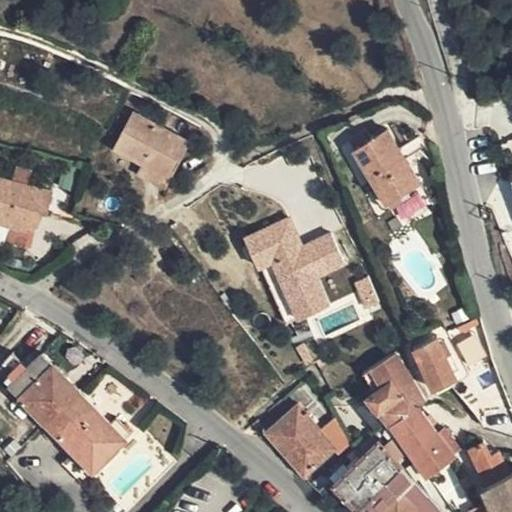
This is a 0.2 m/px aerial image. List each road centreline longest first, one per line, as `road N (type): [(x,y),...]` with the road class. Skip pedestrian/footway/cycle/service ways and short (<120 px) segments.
road 1 (tertiary): [(0,282),(80,330),(314,511)]
road 2 (tertiary): [(511,376),(438,98)]
